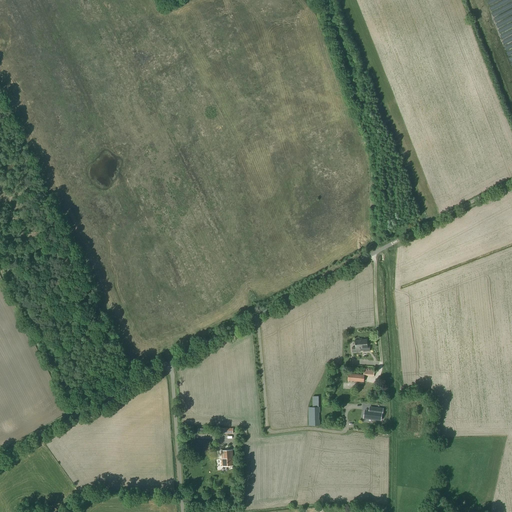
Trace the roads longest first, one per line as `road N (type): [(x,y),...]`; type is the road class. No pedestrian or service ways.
road 1 (unclassified): [(168,364),(511,180)]
road 2 (unclassified): [(0,455),(168,364)]
road 3 (unclassified): [(183,511),(168,364)]
